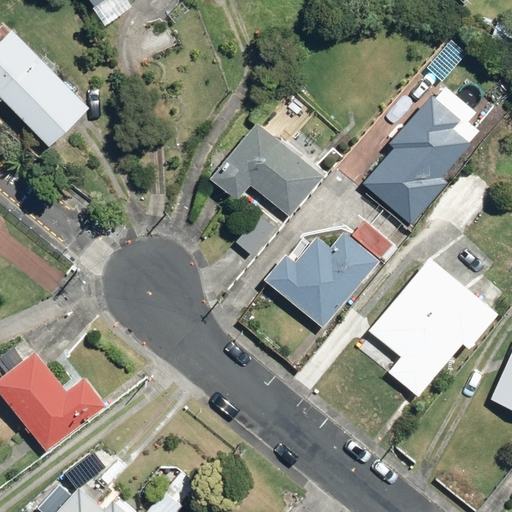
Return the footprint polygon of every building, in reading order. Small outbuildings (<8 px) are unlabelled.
[(84,0),(92,10),(106,0),(84,0)] [(6,21),(0,27),(0,99),(44,146),(87,105),(6,21)] [(474,140),(428,94),(383,140),(389,147),(357,180),(407,229),(449,186),(439,176),(474,140)] [(244,130),(238,126),(228,139),(234,143),(206,181),(235,203),(245,189),(286,219),(321,172),(251,120),(244,130)] [(248,257),(274,227),(259,214),(233,244),(248,257)] [(281,252),(261,278),(327,327),(389,244),(361,223),(349,239),(338,231),(326,247),(312,236),(294,261),(281,252)] [(493,313),(428,258),(366,331),(399,358),(386,374),(412,397),(460,342),(465,346),(493,313)] [(0,398),(44,452),(103,404),(82,378),(65,392),(20,338),(0,354),(0,398)] [(511,343),(487,400),(511,410),(511,343)] [(179,470),(141,511),(174,511),(197,487),(179,470)] [(41,511),(132,511),(112,494),(100,507),(75,486),(69,493),(59,484),(37,508),(41,511)]
